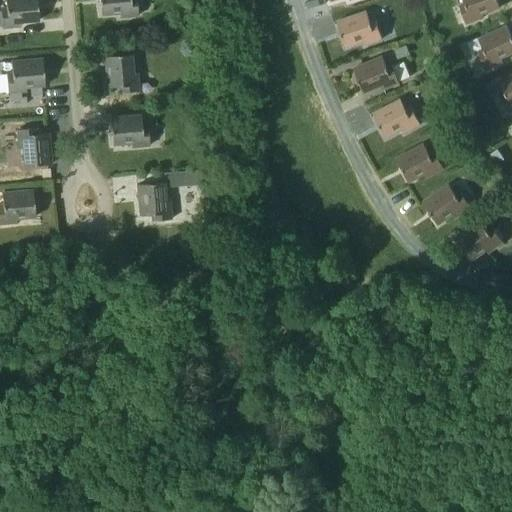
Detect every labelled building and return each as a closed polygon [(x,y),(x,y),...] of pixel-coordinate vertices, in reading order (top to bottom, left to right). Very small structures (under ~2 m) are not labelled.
[(5,0),(6,8),(0,9),(2,28),(20,27),(20,23),(39,21),(36,0),(5,0)] [(99,0),(100,15),(119,14),(119,18),(138,16),(136,0),(99,0)] [(462,0),(464,3),(459,5),(465,24),(483,18),(481,14),(499,8),(496,0),(462,0)] [(365,11),(336,21),(345,47),(362,41),(364,45),(381,39),(375,20),(369,22),(365,11)] [(483,49),(477,52),(485,70),(502,62),(500,58),(511,52),(511,38),(506,26),(478,39),(483,49)] [(407,46),(395,51),(398,60),(411,55),(407,46)] [(131,55),(104,57),(107,88),(118,87),(119,93),(138,91),(137,73),(133,73),(131,55)] [(381,56),(352,68),(363,94),(380,86),(382,90),(399,83),(391,65),(386,67),(381,56)] [(6,74),(8,93),(26,92),(26,88),(44,86),(42,59),(11,62),(12,73),(6,74)] [(511,74),(498,82),(503,92),(498,95),(507,112),(511,109),(511,74)] [(400,99),(372,114),(385,138),(401,129),(403,133),(419,124),(410,107),(405,110),(400,99)] [(110,118),(112,145),(131,143),(131,147),(149,146),(148,126),(142,127),(141,115),(110,118)] [(17,130),(18,149),(22,148),(24,167),(51,164),(48,133),(37,134),(36,128),(17,130)] [(423,144),(395,158),(408,182),(425,174),(426,177),(443,169),(434,151),(428,154),(423,144)] [(504,159),(498,149),(490,154),(496,165),(504,159)] [(137,185),(140,216),(151,215),(152,221),(171,220),(169,201),(165,201),(164,183),(137,185)] [(422,202),(437,225),(453,215),(455,218),(470,208),(460,191),(455,195),(448,185),(422,202)] [(2,205),(0,205),(0,224),(17,223),(16,219),(35,218),(32,190),(1,193),(2,205)] [(454,240),(470,262),(485,250),(488,254),(503,242),(491,227),(486,230),(479,221),(454,240)]
